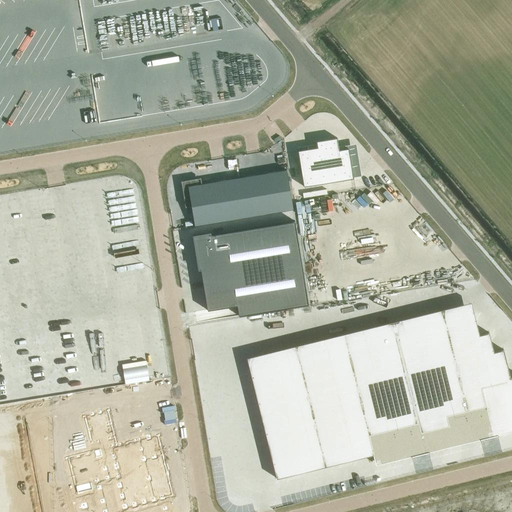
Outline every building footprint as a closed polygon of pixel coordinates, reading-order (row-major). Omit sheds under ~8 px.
[(298,150),(304,187),(354,178),(349,148),(339,150),(337,138),(316,141),(317,147),(298,150)] [(201,178),(181,181),(185,207),(191,206),(195,226),(293,209),(287,169),(202,184),(201,178)] [(210,232),(193,235),(199,269),(201,269),(207,310),(237,306),(239,316),(309,305),(295,221),(211,234),(210,232)] [(475,315),(250,371),(276,479),(374,455),(375,462),(376,464),(411,455),(413,455),(413,456),(416,455),(424,453),(427,452),(429,451),(480,438),(482,438),(482,439),(486,438),(493,436),(496,436),(496,435),(497,434),(506,432),(506,430),(506,429),(511,427),(511,378),(511,379),(504,349),(494,351),(489,332),(479,334),(475,315)] [(93,451),(65,458),(68,458),(77,494),(80,493),(84,511),(167,511),(164,498),(173,495),(158,436),(160,436),(160,434),(117,445),(109,411),(110,410),(110,409),(83,416),(83,417),(85,417),(93,451)]
